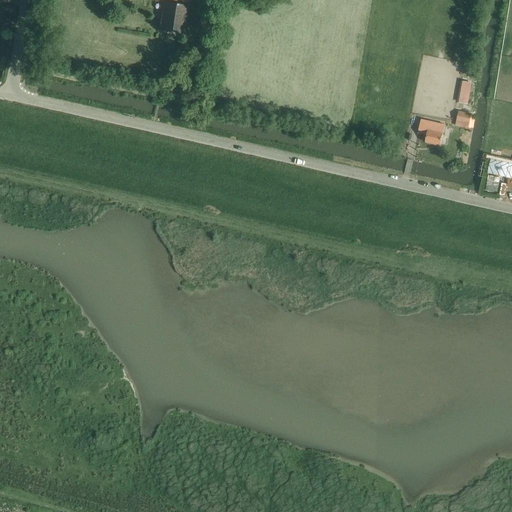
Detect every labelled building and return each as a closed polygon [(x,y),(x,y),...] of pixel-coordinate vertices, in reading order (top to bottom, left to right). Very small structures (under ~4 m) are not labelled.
[(165,0),(164,3),(163,3),(159,31),(184,34),(189,0),(165,0)] [(461,81),(458,95),(457,103),(468,105),(472,83),(461,81)] [(459,111),(457,122),(469,125),(472,114),(471,114),(459,111)] [(418,134),(427,136),(425,143),(440,146),(443,134),(445,125),(421,119),(418,134)] [(488,176),(487,186),(486,190),(497,192),(498,188),(500,178),(488,176)]
